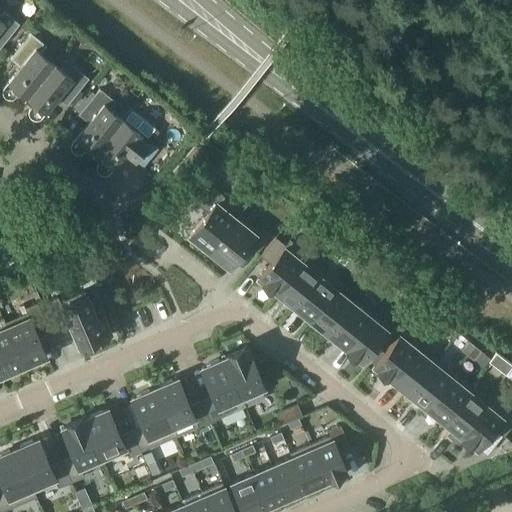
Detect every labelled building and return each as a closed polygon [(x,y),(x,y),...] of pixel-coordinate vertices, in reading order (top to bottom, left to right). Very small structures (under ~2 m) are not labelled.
[(0,43),(1,45),(0,46),(0,48),(20,24),(5,11),(0,16),(0,43)] [(26,103),(57,65),(42,52),(47,45),(32,33),(11,59),(12,59),(15,56),(24,63),(5,86),(4,89),(3,92),(4,94),(6,96),(8,98),(11,98),(14,97),(16,95),(26,103)] [(57,65),(26,103),(31,107),(29,110),(29,113),(30,115),(32,117),(34,119),(37,119),(40,118),(42,116),(61,93),(70,100),(67,104),(68,105),(89,79),(73,66),(68,73),(57,65)] [(93,157),(124,119),(110,108),(116,101),(100,88),(79,114),(80,115),(83,111),(92,118),(73,142),(72,144),(72,147),(72,150),(74,152),(77,153),(80,153),(82,152),(85,150),(93,157)] [(138,155),(135,159),(136,160),(160,131),(132,109),(124,119),(102,145),(93,157),(99,162),(98,165),(97,168),(98,170),(100,173),(103,174),(106,174),(108,173),(110,172),(129,148),(138,155)] [(241,211),(242,211),(243,210),(212,185),(197,204),(208,212),(189,235),(209,250),(241,211)] [(241,211),(209,250),(228,266),(247,243),(257,252),(272,233),(274,231),(263,222),(260,226),(242,211),(241,211)] [(0,267),(12,260),(17,269),(33,259),(15,230),(0,238),(0,267)] [(328,231),(321,241),(327,245),(334,235),(328,231)] [(276,292),(308,253),(290,239),(286,244),(275,236),(260,254),(271,263),(258,278),(259,279),(260,278),(276,292)] [(308,253),(276,292),(293,305),(325,266),(308,253)] [(344,264),(350,269),(358,260),(352,255),(344,264)] [(358,260),(350,269),(356,274),(364,265),(358,260)] [(325,266),(293,305),(310,319),(335,287),(332,285),(338,277),(325,266)] [(385,295),(393,285),(386,280),(379,290),(385,295)] [(399,290),(393,285),(385,295),(391,300),(399,290)] [(335,287),(310,319),(327,332),(355,297),(351,293),(348,297),(335,287)] [(58,296),(45,301),(55,323),(67,318),(79,345),(87,341),(88,344),(89,344),(89,343),(110,334),(110,335),(111,334),(103,315),(102,316),(102,317),(97,319),(85,290),(60,301),(58,296)] [(355,297),(327,332),(343,346),(372,311),(355,297)] [(25,307),(27,312),(5,321),(4,321),(23,365),(46,355),(36,332),(48,327),(37,301),(25,307)] [(372,311),(343,346),(360,360),(361,361),(390,325),(372,311)] [(433,329),(440,319),(434,314),(426,324),(433,329)] [(3,317),(0,317),(0,374),(0,375),(23,365),(4,321),(5,321),(3,317)] [(446,324),(440,319),(433,329),(439,334),(446,324)] [(417,348),(418,349),(421,345),(403,330),(373,366),(374,367),(375,366),(392,380),(417,348)] [(461,349),(467,354),(475,345),(469,340),(461,349)] [(475,345),(467,354),(474,359),(481,350),(475,345)] [(266,391),(247,347),(224,357),(243,401),(244,400),(266,391)] [(417,348),(392,380),(409,393),(434,361),(433,361),(418,349),(417,348)] [(500,365),(505,359),(501,355),(496,352),(491,358),(496,362),(500,365)] [(201,367),(213,394),(201,399),(210,420),(246,405),(244,400),(243,401),(224,357),(201,367)] [(434,361),(409,393),(425,407),(454,371),(436,357),(433,361),(434,361)] [(454,371),(425,407),(442,420),(471,385),(454,371)] [(177,377),(154,387),(175,436),(210,420),(201,399),(189,404),(177,377)] [(471,385),(442,420),(459,434),(488,398),(487,398),(471,385)] [(154,387),(131,397),(143,424),(131,429),(141,451),(175,436),(154,387)] [(488,398),(459,434),(475,447),(475,448),(476,449),(494,427),(504,436),(511,425),(511,411),(490,394),(487,398),(488,398)] [(287,421),(298,416),(302,414),(297,402),(275,412),(280,424),(287,421)] [(119,434),(107,407),(85,417),(104,462),(127,452),(128,456),(141,451),(131,429),(119,434)] [(287,421),(290,428),(301,424),(298,416),(287,421)] [(71,481),(84,476),(82,471),(104,462),(85,417),(62,427),(73,454),(61,459),(71,481)] [(309,441),(325,480),(345,471),(346,472),(347,472),(338,451),(350,446),(340,424),(328,429),(330,432),(309,441)] [(284,438),(281,431),(270,436),(273,443),(284,438)] [(57,482),(59,487),(71,481),(61,459),(49,464),(38,438),(15,448),(34,492),(35,492),(57,482)] [(291,454),(306,488),(325,480),(309,441),(289,450),(290,455),(291,454)] [(252,443),(241,448),(245,456),(256,451),(252,443)] [(0,485),(0,508),(1,511),(37,496),(35,492),(34,492),(15,448),(0,454),(0,476),(4,484),(0,485)] [(234,460),(245,456),(241,448),(230,453),(234,460)] [(271,463),(286,497),(306,488),(291,454),(290,455),(271,463)] [(201,459),(190,463),(193,471),(204,466),(201,459)] [(159,471),(155,461),(148,464),(152,474),(159,471)] [(182,476),(193,471),(190,463),(179,468),(182,476)] [(252,471),(266,505),(286,497),(271,463),(252,471)] [(250,511),(266,505),(252,471),(231,480),(244,511),(250,511)] [(176,485),(173,478),(162,483),(165,490),(176,485)] [(200,490),(209,511),(234,511),(221,481),(200,490)] [(144,490),(133,495),(136,503),(147,498),(144,490)] [(209,511),(200,490),(180,499),(182,503),(183,503),(186,511),(209,511)] [(83,509),(93,505),(88,495),(79,499),(83,509)] [(125,507),(136,503),(133,495),(122,500),(125,507)] [(186,511),(183,503),(182,503),(163,511),(186,511)]
